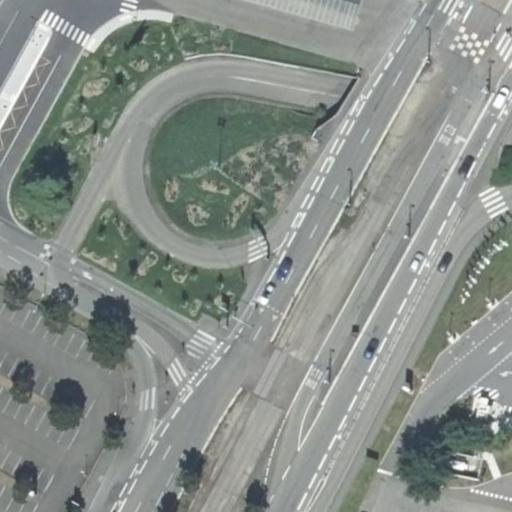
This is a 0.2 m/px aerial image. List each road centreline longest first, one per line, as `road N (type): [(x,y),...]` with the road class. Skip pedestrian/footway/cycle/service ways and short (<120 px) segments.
road 1 (secondary): [(442,0),(240,361),(178,447)]
road 2 (secondary): [(282,511),(511,77)]
